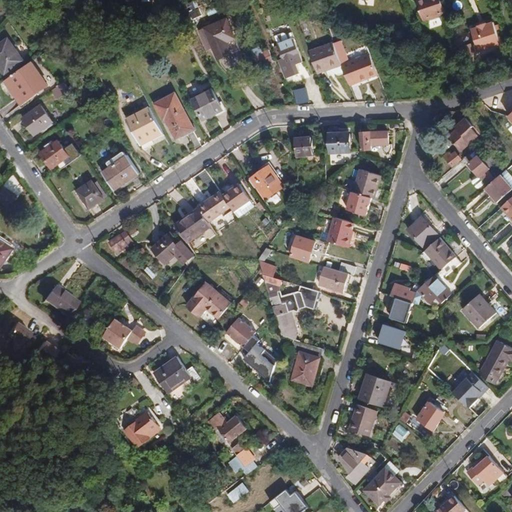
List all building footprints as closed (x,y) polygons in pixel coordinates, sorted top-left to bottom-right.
[(423,22),(447,14),(442,0),(420,0),(417,1),(423,22)] [(87,16),(83,10),(79,13),(82,19),(87,16)] [(236,38),(228,19),(206,29),(209,36),(211,40),(219,60),(233,54),(228,42),(236,38)] [(500,44),(493,22),(486,24),(486,23),(477,26),(477,27),(471,29),(475,42),(463,46),(457,48),(460,59),(478,53),(477,51),(500,44)] [(111,42),(97,25),(85,34),(99,52),(111,42)] [(275,32),(277,39),(293,33),(292,28),(287,30),(284,29),(275,32)] [(273,42),(287,79),(299,74),(300,71),(298,64),(304,62),(293,33),(277,39),(278,40),(273,42)] [(242,50),(236,38),(228,42),(233,54),(242,50)] [(463,46),(461,38),(455,40),(457,48),(463,46)] [(24,60),(10,39),(0,46),(0,65),(6,73),(24,60)] [(350,62),(342,41),(335,43),(342,63),(342,65),(350,62)] [(342,63),(335,43),(311,51),(318,73),(327,70),(326,68),(330,67),(342,63)] [(274,62),(270,50),(263,52),(261,47),(254,50),(261,70),(268,67),(268,64),(274,62)] [(378,74),(371,54),(350,62),(342,65),(343,65),(345,72),(350,85),(357,82),(357,80),(369,75),(370,77),(378,74)] [(22,104),(49,85),(33,62),(6,81),(22,104)] [(345,72),(343,65),(342,65),(342,63),(330,67),(331,70),(338,74),(345,72)] [(59,98),(70,90),(65,82),(53,90),(59,98)] [(309,105),(305,88),(304,88),(291,91),(297,105),(309,105)] [(224,110),(214,89),(194,100),(204,120),(224,110)] [(157,106),(178,95),(177,94),(156,104),(157,106)] [(195,129),(178,95),(157,106),(165,122),(167,120),(170,125),(177,139),(195,129)] [(106,105),(103,100),(96,104),(100,109),(106,105)] [(54,122),(42,105),(24,119),(35,135),(54,122)] [(154,139),(165,134),(151,107),(128,119),(140,143),(152,136),(154,139)] [(479,136),(472,128),(474,126),(466,118),(458,126),(459,127),(457,129),(449,137),(462,151),(479,136)] [(389,144),(388,132),(361,133),(362,150),(372,149),(371,145),(389,144)] [(351,152),(350,133),(330,134),(331,153),(351,152)] [(141,146),(154,139),(152,136),(140,143),(141,146)] [(314,155),(313,138),(295,138),(297,156),(314,155)] [(53,169),(70,156),(59,141),(53,146),(50,147),(42,153),(53,169)] [(471,163),(480,155),(475,150),(466,157),(471,163)] [(129,185),(142,176),(128,155),(127,156),(124,152),(107,163),(110,168),(102,173),(115,191),(127,182),(129,185)] [(452,167),(461,160),(457,153),(453,155),(450,152),(443,156),(447,161),(448,160),(452,167)] [(488,170),(491,168),(480,155),(471,163),(470,163),(480,175),(486,183),(487,184),(494,177),(488,170)] [(491,167),(497,163),(492,156),(486,161),(491,167)] [(283,179),(273,164),(270,165),(281,181),(283,179)] [(281,181),(270,165),(252,178),(267,200),(271,205),(277,206),(283,202),(286,196),(282,190),(285,188),(281,181)] [(375,199),(382,176),(361,169),(354,192),(372,198),(375,199)] [(511,174),(508,170),(503,175),(511,185),(511,174)] [(486,183),(480,175),(473,181),(473,183),(478,188),(480,189),(486,183)] [(499,178),(487,189),(494,198),(491,200),(496,205),(498,202),(511,190),(511,185),(503,175),(499,178)] [(104,199),(93,182),(79,191),(88,205),(90,208),(104,199)] [(252,200),(241,184),(224,196),(231,208),(234,212),(241,207),(251,200),(252,200)] [(88,205),(79,191),(76,193),(85,207),(88,205)] [(15,197),(13,192),(7,192),(4,197),(7,201),(12,202),(15,197)] [(209,223),(231,208),(224,196),(221,192),(199,207),(199,208),(200,209),(209,223)] [(367,216),(372,198),(354,192),(353,192),(347,210),(367,216)] [(245,214),(256,207),(251,200),(241,207),(245,214)] [(245,214),(241,207),(234,212),(239,218),(245,214)] [(338,211),(325,207),(323,213),(336,217),(338,211)] [(184,220),(200,209),(199,208),(183,219),(184,220)] [(187,243),(212,226),(209,223),(200,209),(184,220),(183,219),(175,225),(187,243)] [(425,248),(439,235),(423,217),(408,229),(425,248)] [(349,247),(353,236),(351,236),(355,223),(336,218),(329,241),(349,247)] [(133,243),(126,231),(120,235),(128,247),(133,243)] [(195,257),(182,242),(179,244),(171,234),(153,249),(165,263),(176,255),(184,264),(185,263),(188,266),(195,257)] [(128,247),(120,235),(110,242),(117,254),(128,247)] [(311,261),(317,241),(299,236),(293,256),(311,261)] [(442,270),(457,257),(441,238),(426,251),(442,270)] [(0,265),(10,250),(0,243),(0,265)] [(264,262),(274,250),(268,248),(263,255),(260,259),(260,261),(264,262)] [(446,276),(463,263),(457,257),(442,270),(441,271),(446,276)] [(275,277),(278,267),(264,262),(260,261),(262,269),(264,274),(265,274),(275,277)] [(354,275),(357,267),(342,262),(340,271),(349,274),(353,275),(354,275)] [(346,284),(349,274),(340,271),(326,266),(320,285),(343,292),(346,284)] [(317,309),(322,292),(302,286),(300,291),(283,296),(281,290),(284,280),(275,277),(265,274),(270,294),(274,307),(277,316),(283,336),(289,337),(297,340),(298,336),(297,332),(299,332),(292,311),(309,306),(317,309)] [(453,294),(436,275),(433,278),(422,288),(419,290),(423,295),(431,303),(437,297),(443,303),(453,294)] [(220,318),(233,304),(208,283),(188,306),(201,316),(208,308),(220,318)] [(419,290),(422,288),(418,283),(411,289),(410,291),(417,293),(418,290),(419,290)] [(414,303),(417,293),(410,291),(411,289),(397,284),(393,296),(398,298),(414,303)] [(68,317),(78,303),(69,297),(70,294),(57,285),(45,300),(68,317)] [(420,305),(423,295),(419,290),(418,290),(417,293),(414,303),(420,305)] [(491,305),(482,294),(480,296),(490,307),(491,305)] [(490,307),(480,296),(464,310),(480,328),(498,313),(491,305),(490,307)] [(407,323),(414,303),(398,298),(391,318),(407,323)] [(203,316),(213,325),(219,319),(209,309),(203,316)] [(95,324),(95,315),(87,310),(79,315),(78,323),(87,329),(90,326),(95,324)] [(245,347),(257,332),(240,318),(228,333),(245,347)] [(129,338),(134,331),(117,319),(104,337),(121,349),(129,338)] [(401,348),(406,332),(385,325),(380,341),(401,348)] [(135,342),(143,330),(137,326),(134,331),(129,338),(135,342)] [(313,385),(318,367),(316,367),(318,359),(320,360),(324,349),(294,340),(291,350),(301,353),(293,380),(313,385)] [(511,360),(511,347),(499,340),(482,370),(483,371),(498,379),(499,379),(510,360),(511,360)] [(269,377),(282,359),(258,342),(245,360),(269,377)] [(429,363),(432,355),(416,350),(413,358),(429,363)] [(76,373),(82,364),(68,353),(61,362),(63,364),(67,367),(76,373)] [(202,377),(194,366),(188,370),(178,357),(155,373),(169,394),(193,377),(196,381),(202,377)] [(474,371),(454,392),(470,408),(480,398),(479,397),(489,385),(474,371)] [(495,384),(498,379),(483,371),(482,374),(488,380),(495,384)] [(384,406),(392,382),(370,375),(365,388),(364,388),(361,398),(384,406)] [(439,421),(445,412),(442,410),(446,404),(438,398),(434,404),(431,402),(418,420),(434,431),(440,422),(439,421)] [(417,416),(423,407),(416,403),(410,412),(417,416)] [(370,436),(379,411),(359,404),(350,429),(370,436)] [(406,423),(412,416),(406,411),(400,419),(406,423)] [(136,444),(160,426),(149,412),(125,430),(136,444)] [(248,428),(238,416),(229,423),(220,413),(211,420),(212,420),(209,422),(213,426),(213,427),(216,431),(219,429),(227,439),(230,443),(248,428)] [(108,435),(96,418),(88,424),(101,440),(108,435)] [(138,447),(162,429),(160,426),(136,444),(138,447)] [(227,439),(219,429),(216,431),(225,441),(227,439)] [(237,456),(246,450),(240,443),(232,449),(237,456)] [(258,467),(253,460),(255,459),(247,449),(246,450),(237,456),(245,466),(241,469),(246,476),(258,467)] [(370,469),(365,464),(370,459),(367,457),(349,449),(340,457),(352,473),(349,476),(357,483),(370,469)] [(282,463),(290,458),(284,450),(277,456),(282,463)] [(497,478),(504,473),(504,472),(490,456),(484,460),(482,462),(481,461),(467,472),(479,485),(485,480),(489,486),(497,478)] [(390,495),(398,486),(396,484),(401,480),(388,468),(365,490),(380,505),(385,499),(390,495)] [(501,482),(507,477),(504,473),(497,478),(501,482)] [(234,502),(248,491),(242,484),(228,495),(234,502)] [(273,500),(282,511),(307,511),(308,511),(295,493),(289,498),(285,491),(273,500)] [(463,511),(467,509),(455,496),(436,511),(463,511)]
